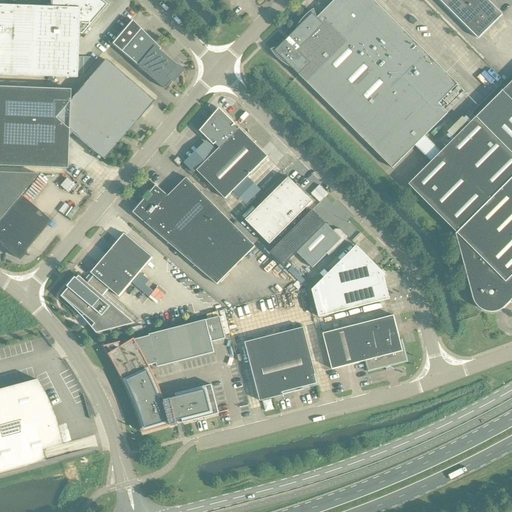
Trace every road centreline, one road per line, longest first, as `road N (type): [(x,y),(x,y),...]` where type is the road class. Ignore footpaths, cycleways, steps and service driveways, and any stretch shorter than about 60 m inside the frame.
road 1 (unclassified): [(442,377),(402,249),(217,69)]
road 2 (secondary): [(181,511),(376,455),(511,390)]
road 3 (unclassified): [(23,295),(217,69)]
road 4 (unclassified): [(197,441),(442,377)]
road 5 (unclassified): [(136,511),(94,387),(23,295)]
road 6 (primary): [(511,419),(301,511)]
road 7 (primary): [(362,511),(511,443)]
